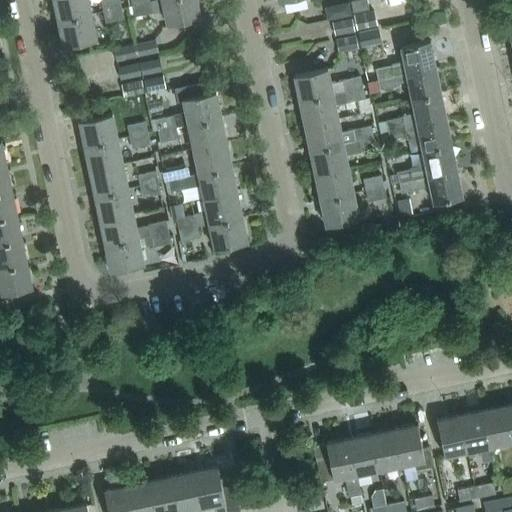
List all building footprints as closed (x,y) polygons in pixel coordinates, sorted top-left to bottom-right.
[(53,0),(58,21),(92,15),(88,0),(53,0)] [(100,0),(103,11),(121,8),(119,0),(100,0)] [(196,0),(158,0),(150,2),(132,5),(134,16),(164,10),(167,24),(200,18),(196,0)] [(368,8),(366,0),(352,0),(350,0),(352,11),(368,8)] [(347,1),(327,5),(330,17),(350,13),(347,1)] [(123,19),(121,8),(103,11),(105,23),(123,19)] [(373,10),(354,14),(357,28),(376,24),(373,10)] [(58,21),(63,46),(97,40),(92,15),(58,21)] [(335,35),(353,31),(351,19),(333,23),(335,35)] [(361,46),(380,42),(377,26),(358,30),(361,46)] [(338,52),(357,48),(355,36),(335,40),(338,52)] [(155,39),(136,43),(138,55),(158,51),(155,39)] [(407,72),(435,67),(430,40),(400,46),(404,67),(406,73),(407,72)] [(134,44),(114,48),(117,60),(136,56),(134,44)] [(159,58),(140,62),(142,74),(162,70),(159,58)] [(138,63),(118,67),(121,79),(140,75),(138,63)] [(406,74),(406,73),(404,67),(402,68),(401,63),(376,68),(378,79),(379,79),(394,76),(406,74)] [(440,93),(435,67),(407,72),(406,73),(406,74),(394,76),(395,84),(407,82),(411,99),(440,93)] [(328,70),(294,77),(299,101),(333,95),(345,92),(343,79),(330,82),(328,70)] [(163,75),(143,79),(146,91),(165,87),(163,75)] [(361,76),(343,79),(345,92),(364,88),(363,85),(361,76)] [(379,79),(380,88),(395,85),(395,84),(394,76),(379,79)] [(126,95),(145,91),(143,79),(123,83),(126,95)] [(185,112),(173,115),(176,125),(188,123),(221,116),(216,91),(211,92),(209,80),(175,87),(178,100),(183,99),(185,112)] [(364,88),(345,92),(347,101),(365,98),(364,88)] [(333,95),(299,101),(304,126),(338,120),(335,104),(347,101),(345,92),(333,95)] [(405,128),(416,125),(446,119),(440,93),(411,99),(414,113),(402,116),(403,117),(404,127),(405,128)] [(111,114),(78,121),(83,146),(116,139),(111,114)] [(155,119),(150,120),(153,131),(158,130),(176,126),(176,125),(173,115),(155,119)] [(221,116),(188,123),(193,148),(226,141),(221,116)] [(389,130),(404,127),(403,117),(387,121),(389,130)] [(451,145),(446,119),(416,125),(405,128),(407,138),(407,139),(419,137),(422,152),(451,145)] [(126,124),(128,136),(129,136),(148,132),(145,120),(126,124)] [(338,120),(304,126),(310,151),(343,145),(355,142),(353,132),(341,134),(338,120)] [(176,126),(158,130),(161,140),(178,137),(176,126)] [(371,127),(353,132),(355,142),(374,138),(371,127)] [(404,127),(389,130),(391,141),(407,138),(405,128),(404,127)] [(150,143),(148,132),(129,136),(128,136),(131,147),(150,143)] [(343,145),(310,151),(315,176),(348,169),(346,157),(376,150),(374,138),(355,142),(343,145)] [(122,163),(116,139),(83,146),(88,170),(122,163)] [(226,141),(193,148),(198,173),(232,166),(226,141)] [(457,172),(451,145),(422,152),(425,167),(413,169),(415,178),(416,180),(427,178),(457,172)] [(122,163),(88,170),(93,195),(127,188),(122,163)] [(185,163),(166,166),(169,179),(186,175),(187,175),(185,163)] [(0,191),(10,190),(5,166),(0,166),(0,191)] [(232,166),(198,173),(203,198),(237,191),(232,166)] [(348,169),(315,176),(320,201),(353,194),(348,169)] [(398,182),(415,178),(413,169),(396,173),(398,182)] [(155,172),(136,175),(138,186),(157,182),(155,172)] [(462,198),(457,172),(427,178),(416,180),(418,190),(429,188),(433,204),(462,198)] [(186,175),(169,179),(171,190),(188,186),(186,175)] [(381,175),(363,178),(366,188),(383,185),(381,175)] [(415,178),(398,182),(401,194),(418,190),(416,180),(415,178)] [(141,198),(159,194),(157,182),(138,186),(141,198)] [(383,185),(366,188),(368,200),(386,196),(383,185)] [(93,195),(98,220),(132,213),(127,188),(93,195)] [(0,217),(15,214),(10,190),(0,191),(0,217)] [(206,211),(177,217),(179,228),(198,224),(208,222),(242,216),(237,191),(203,198),(206,211)] [(353,194),(320,201),(325,226),(358,219),(353,194)] [(132,213),(98,220),(104,245),(137,238),(132,213)] [(0,242),(20,238),(15,214),(0,217),(0,242)] [(242,216),(208,222),(214,248),(247,241),(242,216)] [(147,223),(150,235),(168,231),(166,219),(147,223)] [(198,224),(179,228),(181,239),(200,234),(198,224)] [(168,231),(150,235),(152,246),(171,242),(168,231)] [(0,267),(25,263),(20,238),(0,242),(0,267)] [(142,263),(137,238),(104,245),(109,270),(142,263)] [(0,293),(30,287),(25,263),(0,267),(0,293)] [(511,443),(504,406),(481,411),(489,447),(511,443)] [(481,411),(459,415),(466,452),(479,449),(481,455),(480,456),(481,462),(492,460),(489,447),(481,411)] [(436,420),(444,457),(466,452),(459,415),(436,420)] [(421,449),(416,424),(393,429),(401,466),(413,463),(415,471),(432,467),(428,447),(421,449)] [(393,429),(371,434),(378,471),(401,466),(393,429)] [(356,475),(357,475),(378,471),(371,434),(348,439),(356,475)] [(346,488),(348,498),(351,497),(352,505),(362,503),(357,475),(356,475),(348,439),(325,443),(326,445),(313,448),(321,483),(347,477),(348,487),(346,488)] [(213,506),(213,511),(237,511),(239,511),(232,476),(218,479),(216,467),(193,471),(201,508),(213,506)] [(178,511),(182,511),(201,508),(193,471),(171,476),(178,511)] [(148,481),(154,511),(178,511),(171,476),(148,481)] [(511,479),(501,482),(503,493),(511,491),(511,479)] [(126,485),(131,511),(154,511),(148,481),(126,485)] [(495,494),(492,483),(474,487),(476,498),(495,494)] [(103,490),(107,511),(131,511),(126,485),(103,490)] [(456,491),(458,502),(476,498),(474,487),(456,491)] [(433,507),(431,497),(408,501),(411,511),(433,507)] [(511,497),(500,500),(503,511),(511,509),(511,497)] [(484,511),(498,511),(503,511),(500,500),(483,504),(484,511)] [(405,511),(403,502),(386,506),(387,511),(405,511)]
